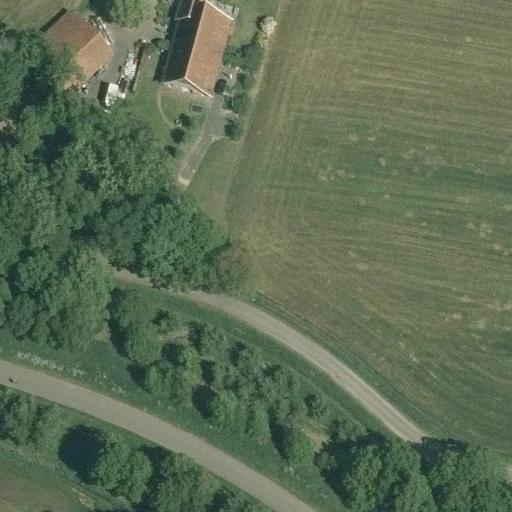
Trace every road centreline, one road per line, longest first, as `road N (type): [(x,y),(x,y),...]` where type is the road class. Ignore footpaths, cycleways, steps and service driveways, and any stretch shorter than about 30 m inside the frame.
road 1 (unclassified): [(0,255),(160,280),(228,304),(346,375),(421,445),(511,477)]
road 2 (unclassified): [(298,511),(148,424),(0,371)]
